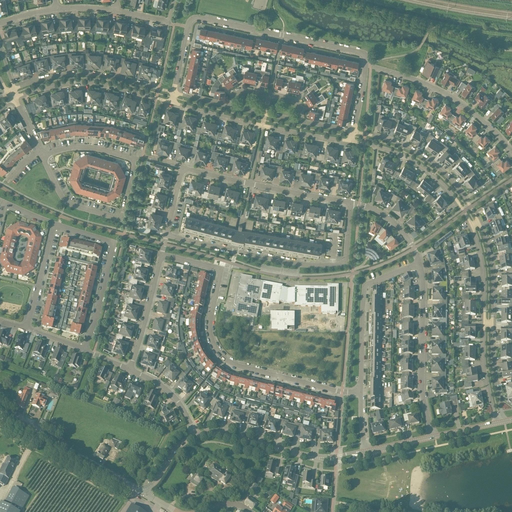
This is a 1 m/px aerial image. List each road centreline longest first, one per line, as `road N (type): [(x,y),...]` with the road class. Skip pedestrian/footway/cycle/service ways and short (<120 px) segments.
road 1 (residential): [(173,93),(192,18),(274,33),(364,54),(353,131)]
road 2 (residential): [(360,391),(225,359),(209,331),(219,270),(161,255)]
road 3 (residential): [(166,235),(337,265),(346,257),(350,202)]
road 4 (residential): [(42,155),(83,147),(136,158),(121,219),(62,199)]
road 5 (residential): [(504,421),(491,358),(491,264),(478,222)]
road 6 (residential): [(471,225),(483,269),(484,370),(495,423)]
road 7 (residential): [(171,102),(351,141)]
road 8 (residential): [(433,436),(421,390),(419,263)]
road 9 (residential): [(84,350),(112,243),(53,224)]
road 10 (residential): [(350,202),(183,170)]
road 11 (residential): [(511,152),(454,99),(371,66)]
road 12 (tertiary): [(145,489),(0,409)]
road 13 (residential): [(360,391),(363,288),(419,263)]
road 14 (residential): [(173,93),(83,74),(13,90)]
road 15 (residential): [(14,98),(88,82),(171,102)]
road 16 (residential): [(478,222),(434,165),(353,131)]
road 17 (residential): [(351,141),(423,168),(471,225)]
